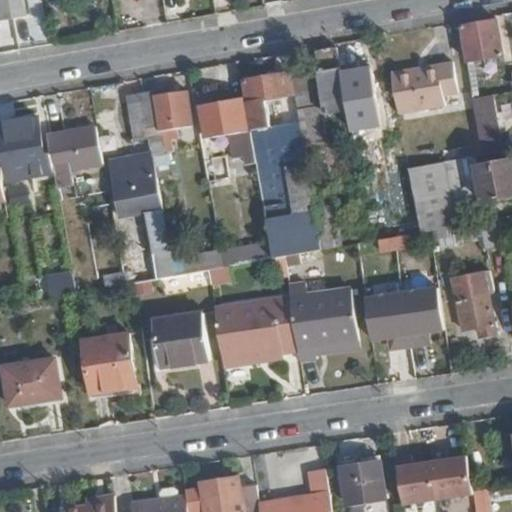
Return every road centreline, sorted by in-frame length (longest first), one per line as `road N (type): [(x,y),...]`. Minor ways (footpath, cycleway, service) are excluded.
road 1 (residential): [(0,467),(511,389)]
road 2 (residential): [(475,0),(0,79)]
